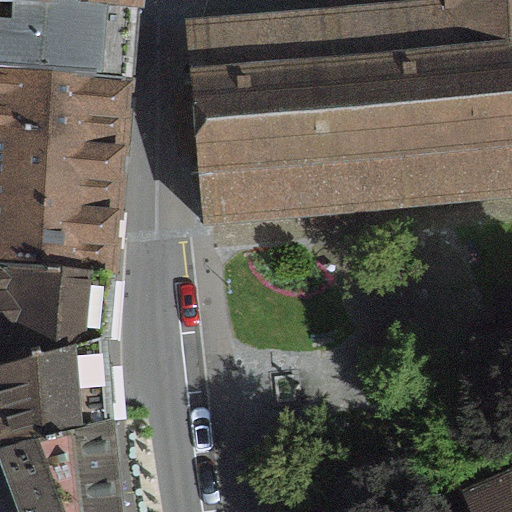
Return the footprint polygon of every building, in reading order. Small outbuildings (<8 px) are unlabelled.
[(0,0),(0,16),(121,19),(122,0),(0,0)] [(511,0),(431,0),(432,8),(351,14),(176,28),(187,169),(191,226),(511,200),(511,0)] [(0,87),(116,89),(119,39),(121,19),(0,16),(0,87)] [(0,147),(111,150),(113,118),(116,89),(0,87),(0,147)] [(0,147),(0,276),(100,282),(101,270),(104,232),(111,150),(0,147)] [(0,366),(97,348),(98,334),(100,282),(0,276),(0,366)] [(0,456),(105,424),(100,375),(97,348),(0,366),(0,456)] [(116,511),(105,424),(0,456),(0,479),(10,511),(116,511)] [(511,511),(511,471),(442,504),(445,511),(511,511)]
